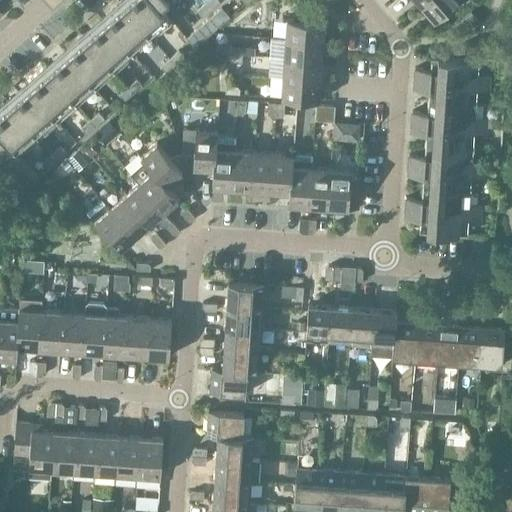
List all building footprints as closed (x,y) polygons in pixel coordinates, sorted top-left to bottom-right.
[(129,0),(50,70),(8,106),(0,113),(0,150),(28,183),(37,175),(15,151),(169,16),(161,7),(169,0),(168,0),(129,0)] [(207,0),(197,10),(202,16),(218,2),(220,0),(219,0),(207,0)] [(426,0),(421,5),(434,20),(456,0),(426,0)] [(221,7),(187,37),(195,46),(229,16),(221,7)] [(287,18),(285,37),(324,40),(325,20),(309,19),(309,8),(294,8),(295,18),(287,18)] [(460,21),(469,31),(480,21),(471,11),(460,21)] [(285,37),(284,57),(322,59),(324,40),(285,37)] [(228,48),(228,53),(242,54),(242,45),(231,45),(228,48)] [(160,66),(161,67),(166,72),(184,56),(178,50),(160,66)] [(242,54),(228,53),(227,58),(230,61),(241,62),(242,54)] [(415,68),(414,77),(454,80),(455,58),(431,56),(429,76),(425,75),(425,68),(415,68)] [(284,57),(283,76),(321,79),(322,59),(284,57)] [(455,58),(454,80),(489,83),(490,76),(479,75),(480,59),(455,58)] [(321,79),(283,76),(281,96),(320,99),(321,79)] [(429,82),(428,100),(452,102),(454,80),(414,77),(414,88),(424,89),(424,82),(429,82)] [(119,95),(124,100),(141,85),(136,79),(119,95)] [(454,80),(452,102),(477,103),(478,89),(489,89),(489,83),(454,80)] [(226,84),(225,91),(239,92),(240,87),(237,85),(226,84)] [(233,113),(237,114),(238,99),(230,99),(230,110),(233,113)] [(238,99),(237,114),(243,114),(246,111),(247,100),(238,99)] [(412,111),(411,121),(451,123),(452,102),(428,100),(426,120),(422,120),(422,112),(412,111)] [(271,116),(275,116),(276,102),(269,102),(268,113),(271,116)] [(276,102),(275,116),(282,116),(284,114),(285,103),(276,102)] [(452,102),(451,123),(486,126),(487,119),(476,118),(477,103),(452,102)] [(81,128),(86,134),(104,118),(98,112),(81,128)] [(110,121),(96,133),(104,142),(118,130),(110,121)] [(426,125),(425,143),(449,145),(451,123),(411,121),(411,131),(421,132),(422,125),(426,125)] [(336,122),(335,138),(358,139),(359,123),(336,122)] [(451,123),(449,145),(474,147),(475,132),(486,133),(486,126),(451,123)] [(194,148),(182,152),(190,176),(192,175),(193,167),(213,168),(213,148),(216,148),(217,130),(196,129),(194,148)] [(213,168),(211,186),(231,187),(234,149),(234,138),(217,137),(216,148),(213,148),(213,168)] [(140,156),(145,161),(167,184),(182,171),(187,177),(190,176),(182,152),(170,156),(157,141),(140,156)] [(90,143),(83,149),(91,157),(97,152),(90,143)] [(409,153),(409,164),(448,167),(449,145),(425,143),(424,161),(419,161),(419,154),(409,153)] [(43,161),(48,167),(66,151),(61,145),(43,161)] [(449,145),(448,167),(484,169),(484,162),(473,161),(474,147),(449,145)] [(253,150),(234,149),(231,187),(250,189),(253,150)] [(272,152),(253,150),(250,189),(269,190),(272,152)] [(293,153),(272,152),(269,190),(289,191),(291,165),(293,165),(293,153)] [(289,191),(288,203),(309,205),(311,166),(312,154),(293,153),(293,165),(291,165),(289,191)] [(83,165),(73,154),(67,159),(74,167),(77,171),(83,165)] [(68,171),(74,167),(67,159),(62,164),(68,171)] [(130,174),(138,182),(163,211),(178,197),(167,184),(145,161),(130,174)] [(423,167),(422,186),(446,188),(448,167),(409,164),(408,174),(418,174),(419,167),(423,167)] [(331,167),(311,166),(309,205),(328,206),(331,167)] [(351,169),(331,167),(328,206),(348,208),(349,188),(360,189),(360,177),(351,176),(351,169)] [(448,167),(446,188),(471,190),(472,175),(483,176),(484,169),(448,167)] [(138,182),(123,195),(128,200),(149,223),(155,218),(158,222),(160,221),(163,224),(167,224),(171,220),(163,211),(138,182)] [(406,197),(406,207),(445,210),(446,188),(422,186),(421,205),(416,205),(417,197),(406,197)] [(446,188),(445,210),(480,212),(481,205),(470,204),(471,190),(446,188)] [(123,195),(109,208),(134,236),(149,223),(123,195)] [(101,199),(87,211),(94,220),(119,250),(134,236),(109,208),(101,199)] [(191,221),(195,217),(186,207),(180,212),(188,221),(191,221)] [(419,230),(443,232),(445,210),(406,207),(405,217),(415,218),(416,210),(420,211),(419,230)] [(445,210),(443,232),(468,234),(469,218),(480,219),(480,212),(445,210)] [(301,232),(307,233),(308,218),(299,218),(299,229),(301,232)] [(308,218),(307,233),(312,233),(315,230),(316,219),(308,218)] [(173,234),(176,234),(180,230),(171,220),(165,225),(173,234)] [(158,246),(162,246),(166,243),(157,233),(151,238),(158,246)] [(3,238),(3,250),(24,251),(24,240),(3,238)] [(26,260),(25,272),(39,273),(40,261),(38,261),(26,260)] [(136,269),(150,270),(151,265),(148,262),(137,261),(136,269)] [(324,279),(333,279),(334,265),(328,265),(325,267),(324,279)] [(334,265),(333,279),(340,280),(341,269),(338,266),(334,265)] [(362,270),(360,267),(355,267),(354,281),(362,281),(362,270)] [(98,274),(88,273),(88,281),(93,282),(97,278),(98,274)] [(109,274),(108,284),(114,284),(114,290),(130,290),(130,283),(129,281),(129,279),(129,275),(121,275),(115,274),(115,275),(114,274),(109,274)] [(139,277),(139,283),(141,285),(152,286),(153,278),(139,277)] [(161,279),(160,284),(164,287),(174,288),(175,280),(161,279)] [(228,281),(227,303),(262,306),(264,284),(228,281)] [(295,286),(294,297),(297,300),(302,300),(303,286),(295,286)] [(418,309),(428,310),(429,302),(426,299),(418,299),(418,309)] [(439,311),(450,312),(450,304),(448,301),(440,300),(439,311)] [(64,301),(64,310),(61,349),(82,350),(85,312),(75,311),(76,302),(64,301)] [(86,305),(85,312),(82,350),(104,352),(106,313),(107,306),(104,303),(89,302),(86,305)] [(202,302),(202,307),(205,311),(216,311),(216,303),(202,302)] [(461,312),(471,313),(472,305),(469,302),(462,302),(461,312)] [(227,303),(225,325),(261,327),(262,306),(227,303)] [(306,339),(328,341),(331,305),(308,303),(306,339)] [(0,356),(17,357),(17,346),(20,307),(0,305),(0,356)] [(328,341),(350,342),(352,306),(331,305),(328,341)] [(106,313),(104,352),(125,353),(128,315),(119,314),(120,307),(107,306),(106,313)] [(350,342),(372,344),(374,308),(352,306),(350,342)] [(42,309),(20,307),(17,346),(40,347),(42,309)] [(372,344),(371,355),(392,357),(393,346),(394,321),(396,321),(397,309),(374,308),(372,344)] [(64,310),(42,309),(40,347),(61,349),(64,310)] [(149,316),(128,315),(125,353),(147,355),(149,316)] [(172,318),(149,316),(147,355),(169,356),(172,318)] [(296,329),(305,330),(305,321),(296,321),(296,329)] [(392,357),(416,358),(418,322),(396,321),(394,321),(393,346),(392,357)] [(416,358),(437,360),(439,324),(418,322),(416,358)] [(437,360),(458,361),(461,325),(439,324),(437,360)] [(225,325),(224,346),(260,348),(261,327),(225,325)] [(458,361),(480,363),(482,327),(461,325),(458,361)] [(482,327),(480,363),(502,364),(503,353),(504,341),(504,328),(482,327)] [(200,340),(200,345),(213,346),(214,338),(203,337),(200,340)] [(511,341),(504,341),(503,353),(511,353),(511,341)] [(213,346),(200,345),(199,350),(202,353),(213,354),(213,346)] [(224,346),(223,368),(247,370),(247,371),(258,372),(260,348),(224,346)] [(32,374),(37,375),(38,361),(30,360),(29,371),(32,374)] [(38,361),(37,375),(42,375),(45,372),(46,361),(38,361)] [(73,363),(73,374),(76,377),(80,378),(81,364),(73,363)] [(96,379),(102,379),(103,365),(95,365),(94,376),(96,379)] [(116,366),(116,377),(118,380),(123,381),(124,367),(116,366)] [(247,370),(223,368),(211,367),(209,391),(245,393),(247,371),(247,370)] [(281,398),(280,403),(294,404),(294,403),(301,403),(303,376),(282,375),(281,398)] [(325,389),(324,406),(345,407),(347,387),(347,383),(326,381),(325,389)] [(347,387),(345,407),(354,407),(355,387),(347,387)] [(307,388),(306,404),(324,406),(325,389),(307,388)] [(434,396),(433,412),(454,413),(455,397),(434,396)] [(366,408),(374,409),(377,406),(377,398),(367,397),(366,408)] [(464,397),(463,407),(474,407),(475,398),(464,397)] [(396,407),(397,399),(389,398),(389,406),(396,407)] [(403,410),(410,411),(411,400),(400,399),(400,407),(403,410)] [(47,415),(55,416),(56,401),(51,401),(48,404),(47,415)] [(56,401),(55,416),(63,416),(64,405),(62,402),(56,401)] [(78,406),(77,417),(84,418),(85,407),(83,403),(77,403),(77,406),(78,406)] [(99,404),(99,419),(106,419),(107,408),(104,405),(99,404)] [(294,410),(280,409),(280,414),(283,417),(293,418),(294,410)] [(206,434),(218,435),(242,437),(243,435),(244,413),(208,410),(206,434)] [(313,411),(301,410),(300,423),(313,423),(313,411)] [(373,414),(366,414),(365,424),(376,425),(376,418),(373,414)] [(410,417),(402,416),(399,419),(399,426),(409,427),(410,417)] [(16,421),(14,453),(31,454),(30,467),(29,477),(51,479),(52,468),(54,430),(33,428),(33,422),(16,421)] [(54,430),(52,468),(73,470),(76,431),(63,430),(54,430)] [(73,470),(95,471),(98,433),(76,431),(73,470)] [(95,471),(117,472),(119,434),(98,433),(95,471)] [(117,472),(138,474),(141,435),(119,434),(117,472)] [(138,474),(137,486),(154,487),(154,483),(160,483),(160,475),(163,437),(141,435),(138,474)] [(218,435),(216,457),(252,460),(253,436),(243,435),(242,437),(218,435)] [(192,450),(192,455),(206,455),(206,447),(196,447),(192,450)] [(206,455),(192,455),(192,459),(195,463),(205,464),(206,455)] [(216,457),(215,478),(250,481),(258,481),(260,460),(252,460),(216,457)] [(296,474),(296,467),(297,462),(287,461),(287,473),(296,474)] [(294,502),(316,504),(319,468),(296,467),(296,474),(294,502)] [(316,504),(338,505),(341,470),(319,468),(316,504)] [(338,505),(360,507),(362,471),(341,470),(338,505)] [(360,507),(382,508),(384,473),(362,471),(360,507)] [(382,508),(403,510),(406,474),(384,473),(382,508)] [(403,510),(425,511),(427,476),(406,474),(403,510)] [(427,476),(425,511),(434,511),(447,511),(448,501),(449,489),(450,477),(427,476)] [(215,478),(213,500),(249,502),(250,481),(215,478)] [(282,484),(281,495),(292,496),(293,484),(282,484)] [(460,490),(449,489),(448,501),(459,502),(460,490)] [(189,493),(189,497),(203,499),(204,491),(193,490),(189,493)] [(94,498),(92,511),(111,511),(113,499),(94,498)] [(83,499),(82,511),(91,511),(93,500),(83,499)] [(61,500),(60,511),(67,511),(70,511),(71,500),(61,500)] [(213,500),(212,511),(255,511),(256,503),(249,502),(213,500)]
